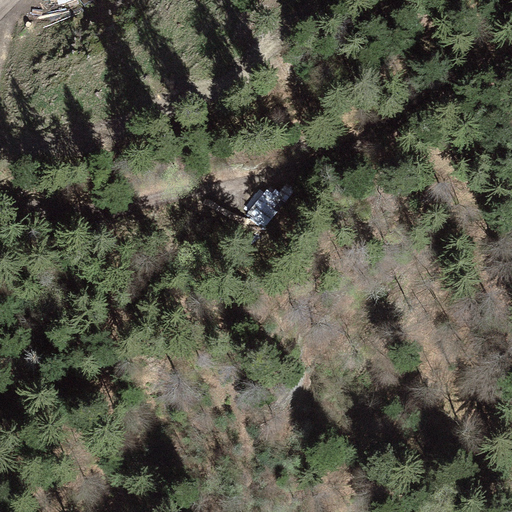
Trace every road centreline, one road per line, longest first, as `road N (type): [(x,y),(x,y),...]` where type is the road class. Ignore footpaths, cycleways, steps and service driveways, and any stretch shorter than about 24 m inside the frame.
road 1 (track): [(511,62),(288,171),(107,208),(62,209),(0,196)]
road 2 (track): [(0,138),(21,149),(68,143),(211,87),(316,0)]
